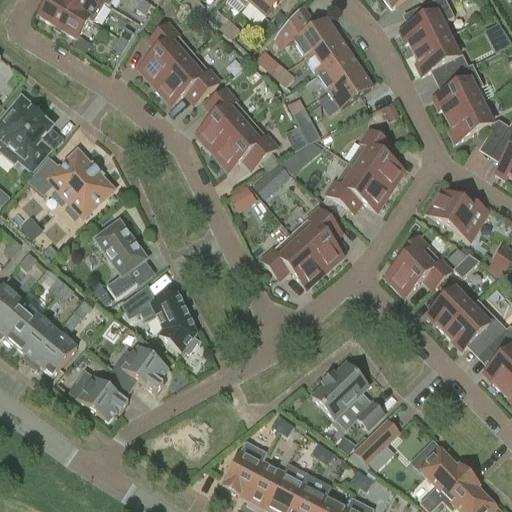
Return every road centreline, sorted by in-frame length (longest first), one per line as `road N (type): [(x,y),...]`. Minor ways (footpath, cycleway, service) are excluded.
road 1 (residential): [(226,239),(176,143),(13,33),(33,0)]
road 2 (residential): [(98,480),(138,429),(281,346)]
road 3 (residential): [(435,160),(367,26),(337,0)]
road 4 (residential): [(358,279),(397,231),(435,160)]
road 5 (tertiary): [(98,480),(0,400)]
road 6 (residential): [(445,369),(358,279)]
road 7 (residential): [(281,346),(226,239)]
